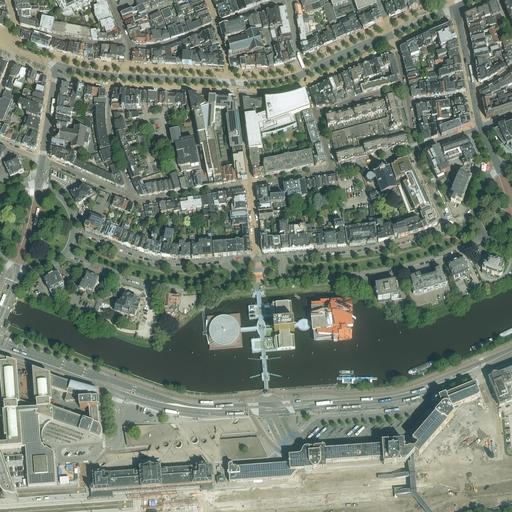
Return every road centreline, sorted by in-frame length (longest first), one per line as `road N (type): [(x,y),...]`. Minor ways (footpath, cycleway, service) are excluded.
road 1 (secondary): [(511,349),(391,394),(199,406),(0,341)]
road 2 (secondary): [(0,351),(195,410),(381,402),(511,357)]
road 3 (residential): [(448,230),(392,249),(288,260),(281,266),(288,279),(400,267),(486,237)]
road 4 (residential): [(62,256),(181,287),(228,284),(233,271),(224,265)]
road 5 (residential): [(224,265),(147,262),(73,230)]
road 6 (residential): [(130,197),(138,203),(249,184)]
